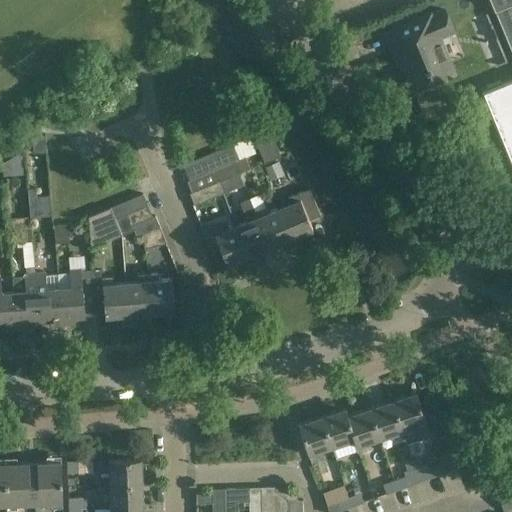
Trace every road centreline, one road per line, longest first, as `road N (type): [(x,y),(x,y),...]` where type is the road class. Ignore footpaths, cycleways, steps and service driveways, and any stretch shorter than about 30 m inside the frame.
road 1 (residential): [(234,372),(145,135),(143,61)]
road 2 (unclassified): [(277,0),(427,208),(462,240)]
road 3 (residential): [(234,372),(374,328),(442,290)]
road 4 (residential): [(0,396),(167,382)]
road 5 (residential): [(176,511),(167,382)]
road 6 (residential): [(511,389),(442,290)]
